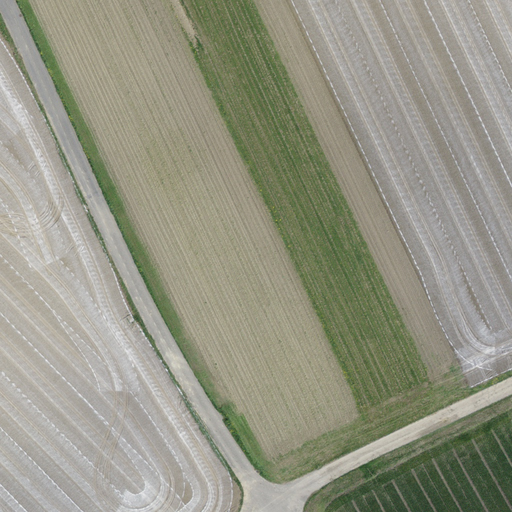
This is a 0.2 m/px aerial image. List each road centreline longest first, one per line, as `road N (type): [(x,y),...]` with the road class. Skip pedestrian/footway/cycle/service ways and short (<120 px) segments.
road 1 (unclassified): [(277,509),(235,462),(113,243),(5,0)]
road 2 (track): [(511,398),(277,509)]
